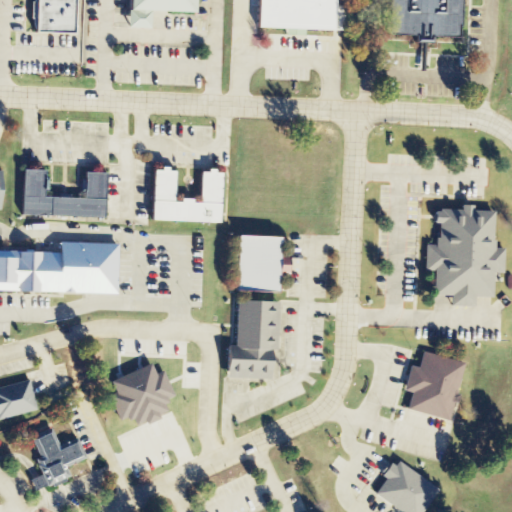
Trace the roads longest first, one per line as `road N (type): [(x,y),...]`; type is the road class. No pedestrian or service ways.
road 1 (residential): [(354,111),(343,367),(330,400),(108,511)]
road 2 (tertiary): [(511,131),(354,111),(0,104)]
road 3 (residential): [(216,459),(206,429),(209,332),(89,327),(0,350)]
road 4 (residential): [(126,503),(84,407),(52,384),(38,342)]
